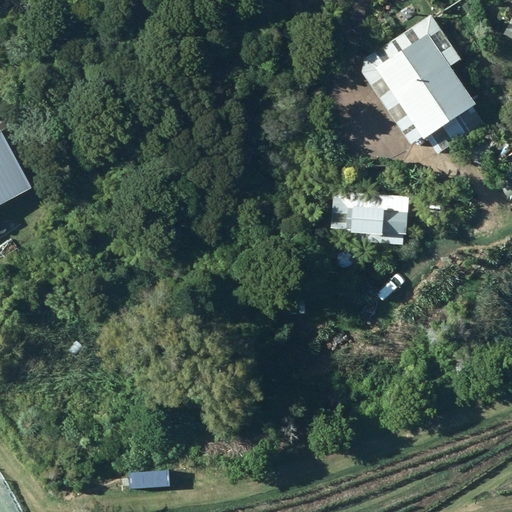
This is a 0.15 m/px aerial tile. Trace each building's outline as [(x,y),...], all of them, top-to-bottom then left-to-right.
[(458,59),(429,14),(360,59),(359,72),(408,148),(473,106),(447,67),(458,59)] [(511,14),(502,35),(511,40),(511,14)] [(0,203),(41,181),(16,134),(4,141),(0,132),(0,203)] [(425,158),(446,155),(446,147),(424,149),(425,158)] [(379,234),(405,235),(407,196),(404,196),(405,182),(383,181),(382,195),(332,191),(329,230),(346,231),(346,234),(379,236),(379,234)] [(169,471),(129,473),(130,489),(170,486),(169,471)]
